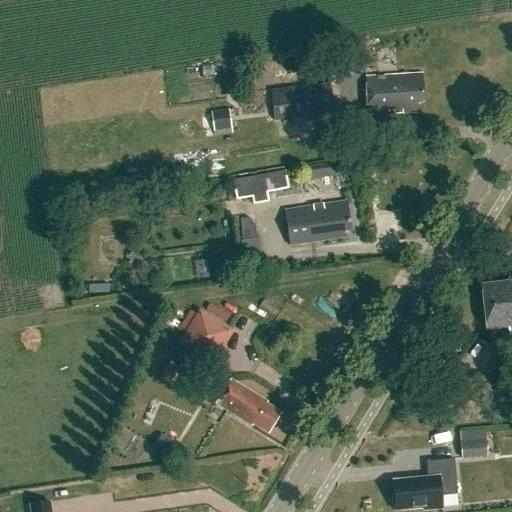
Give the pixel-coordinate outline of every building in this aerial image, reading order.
[(364,51),(337,54),(339,76),(367,73),(364,51)] [(418,104),(423,103),(421,76),(366,79),(367,116),(417,114),(418,104)] [(274,123),(332,116),(329,85),(271,90),(274,123)] [(202,116),(203,127),(204,137),(234,134),(233,124),(239,123),(237,112),(202,116)] [(222,148),(227,179),(293,168),(289,141),(281,143),(282,146),(246,152),(245,144),(222,148)] [(333,164),(307,168),(309,181),(334,178),(333,164)] [(252,199),(253,206),(269,203),(267,194),(288,190),(285,172),(233,182),(237,201),(252,199)] [(343,231),(350,230),(347,205),(286,212),(289,245),(346,239),(343,231)] [(511,272),(511,273),(511,280),(511,284),(485,288),(491,332),(511,329),(511,272)] [(201,314),(183,345),(213,363),(231,333),(201,314)] [(268,434),(280,415),(265,406),(266,404),(230,382),(216,406),(251,427),(253,425),(268,434)] [(459,433),(461,460),(487,458),(485,431),(459,433)] [(160,449),(181,461),(187,450),(166,438),(160,449)] [(441,497),(457,495),(454,461),(426,463),(428,479),(394,482),(395,495),(392,498),(392,506),(395,509),(395,511),(398,511),(423,509),(424,511),(442,510),(441,497)] [(200,511),(196,510),(198,507),(163,486),(147,511),(200,511)] [(50,511),(49,503),(30,506),(30,511),(50,511)]
